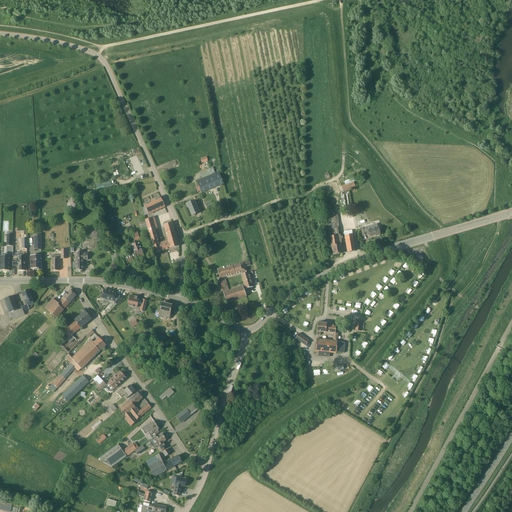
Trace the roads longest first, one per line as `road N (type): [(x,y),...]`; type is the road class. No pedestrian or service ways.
road 1 (track): [(351,511),(431,360),(449,307),(479,273),(498,217)]
road 2 (tertiary): [(245,331),(328,271),(511,213)]
road 3 (unclassified): [(207,462),(184,453),(74,280)]
road 4 (track): [(318,0),(103,47)]
road 5 (unclassified): [(177,298),(181,234),(120,96)]
road 6 (unclassified): [(409,511),(511,323)]
road 7 (track): [(181,234),(306,194),(333,180),(343,157)]
road 8 (unclassified): [(0,33),(90,51),(120,96)]
road 9 (unclassified): [(207,462),(245,331)]
